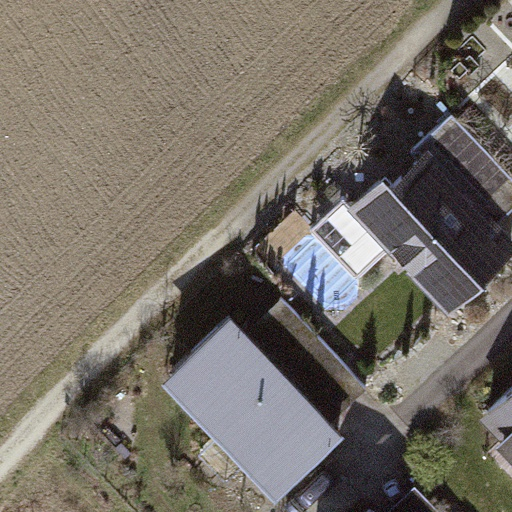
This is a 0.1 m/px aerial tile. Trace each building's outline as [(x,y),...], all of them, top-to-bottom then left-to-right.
[(460,118),(440,140),(488,183),(508,161),(460,118)] [(388,171),(350,207),(450,313),(511,254),(511,234),(431,148),(397,180),(388,171)] [(257,332),(231,306),(153,381),(277,509),(352,438),(334,418),(366,387),(286,304),(257,332)] [(511,384),(484,409),(511,441),(511,384)] [(390,511),(383,511),(376,504),(366,511),(444,511),(421,485),(390,511)]
